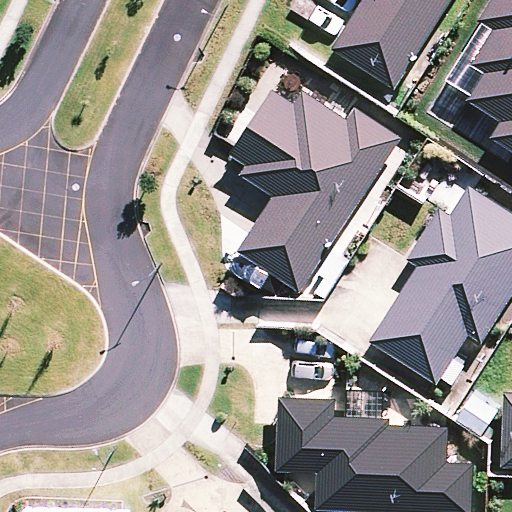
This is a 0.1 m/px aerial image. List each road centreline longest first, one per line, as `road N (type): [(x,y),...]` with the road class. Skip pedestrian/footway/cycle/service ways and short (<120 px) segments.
road 1 (residential): [(195,0),(116,163),(114,264)]
road 2 (residential): [(114,264),(133,308),(139,351),(125,390),(96,411),(0,429)]
road 3 (residential): [(0,120),(32,102),(81,0)]
road 4 (residential): [(0,176),(114,264)]
